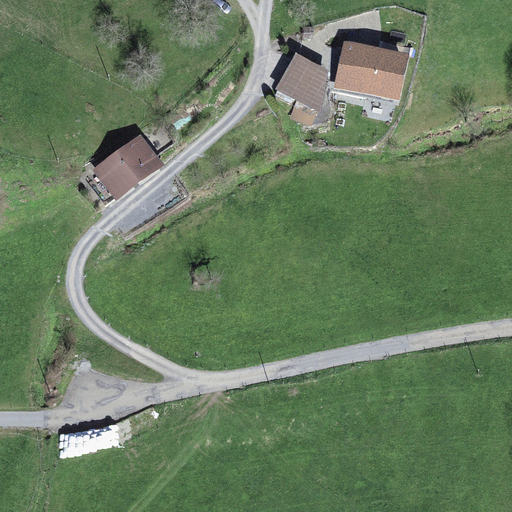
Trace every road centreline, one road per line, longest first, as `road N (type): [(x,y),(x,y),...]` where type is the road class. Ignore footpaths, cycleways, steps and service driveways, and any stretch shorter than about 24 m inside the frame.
road 1 (track): [(268,0),(254,89),(237,114),(93,236),(73,280),(89,320),(196,385)]
road 2 (unclassified): [(511,330),(196,385),(55,421),(0,419)]
